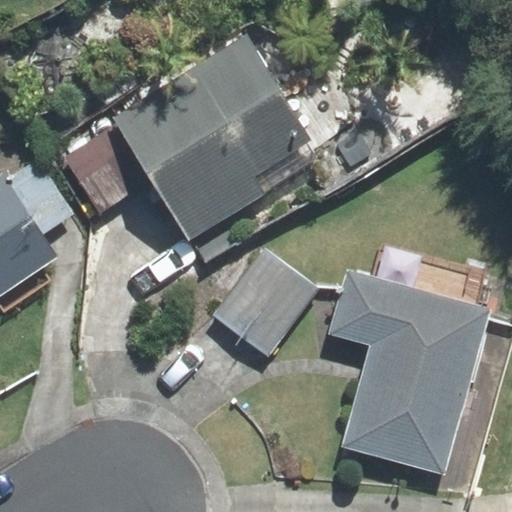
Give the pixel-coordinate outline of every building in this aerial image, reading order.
[(251,44),(124,124),(191,229),(318,150),(251,44)] [(122,126),(73,157),(108,211),(156,180),(122,126)] [(8,180),(0,185),(0,287),(56,249),(8,180)] [(317,286),(274,256),(228,320),(271,350),(317,286)] [(498,307),(366,272),(352,325),(387,334),(359,441),(456,466),(498,307)]
